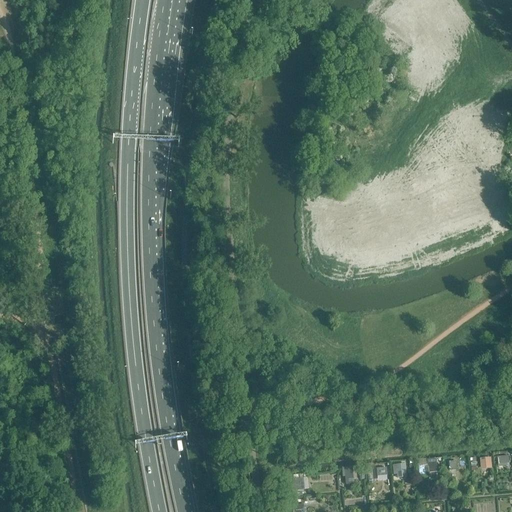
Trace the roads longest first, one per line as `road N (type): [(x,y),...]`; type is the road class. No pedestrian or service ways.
road 1 (motorway): [(184,511),(147,242),(164,0)]
road 2 (motorway): [(128,138),(129,314),(159,511)]
road 3 (track): [(246,406),(315,400),(382,377),(511,286)]
road 4 (motorway): [(128,138),(163,0)]
road 5 (motorway): [(142,0),(128,138)]
